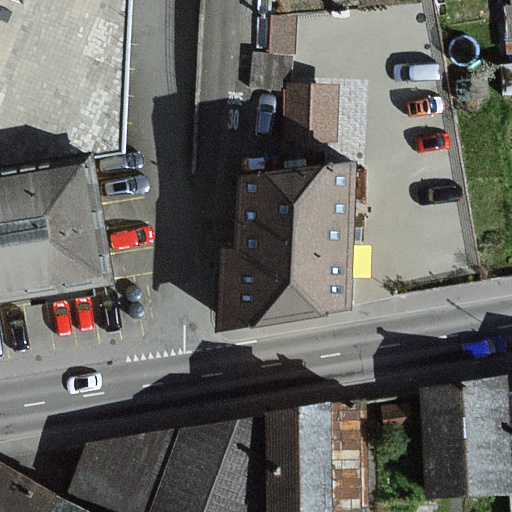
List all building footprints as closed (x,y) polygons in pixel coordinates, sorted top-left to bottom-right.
[(0,0),(0,299),(107,283),(89,168),(130,154),(135,0),(0,0)] [(335,165),(334,85),(287,86),(288,176),(243,176),(244,253),(229,253),(230,313),(355,312),(353,165),(335,165)] [(511,390),(508,391),(507,381),(427,390),(439,494),(511,485),(511,390)] [(325,511),(335,511),(331,405),(267,415),(269,511),(325,511)] [(269,511),(267,415),(184,427),(150,511),(269,511)] [(144,511),(150,511),(184,427),(90,442),(75,485),(144,511)] [(0,511),(46,511),(58,491),(0,460),(0,511)] [(98,511),(58,491),(46,511),(98,511)]
